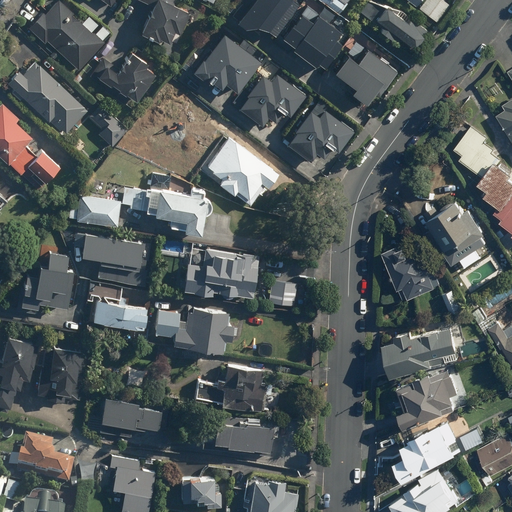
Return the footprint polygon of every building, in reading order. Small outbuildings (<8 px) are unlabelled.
[(43,44),(46,41),(77,69),(103,42),(99,39),(106,31),(101,26),(94,33),(90,30),(96,24),(87,16),(80,23),(76,18),(78,16),(61,0),(56,0),(44,13),(42,11),(26,28),(43,44)] [(135,0),(149,6),(137,35),(155,43),(156,40),(167,44),(171,33),(176,35),(186,11),(170,5),(172,0),(135,0)] [(289,0),(236,0),(221,18),(229,27),(235,21),(261,33),(291,1),(289,0)] [(317,0),(317,1),(335,15),(347,0),(317,0)] [(378,28),(375,32),(391,44),(395,38),(410,50),(426,29),(411,18),(407,24),(383,5),(380,9),(368,0),(366,0),(358,12),(378,28)] [(416,0),(413,5),(435,22),(449,4),(443,0),(416,0)] [(336,29),(303,6),(294,15),(285,14),(270,36),(303,61),(308,58),(321,61),(336,29)] [(229,100),(230,99),(261,55),(249,46),(246,50),(222,33),(186,84),(199,93),(206,84),(229,100)] [(375,82),(385,68),(353,44),(351,47),(355,50),(345,64),(337,57),(326,71),(339,82),(339,91),(351,100),(368,77),(375,82)] [(118,68),(101,57),(89,75),(108,88),(109,86),(134,102),(153,74),(142,66),(144,62),(129,52),(126,58),(125,58),(118,68)] [(15,70),(4,81),(46,122),(47,121),(62,136),(87,111),(36,60),(21,75),(15,70)] [(241,101),(234,109),(259,129),(264,122),(272,128),(280,117),(286,121),(309,92),(275,65),(269,74),(259,66),(235,97),(241,101)] [(504,108),(495,114),(511,140),(511,97),(501,104),(504,108)] [(0,160),(5,165),(7,163),(19,176),(26,168),(41,183),(58,166),(41,148),(34,155),(25,146),(31,140),(13,123),(18,118),(2,102),(0,103),(0,160)] [(358,129),(325,103),(319,112),(312,107),(278,150),(303,170),(309,163),(321,172),(332,158),(334,160),(358,129)] [(231,125),(215,112),(206,122),(222,135),(231,125)] [(101,128),(96,133),(111,146),(123,132),(105,115),(97,124),(101,128)] [(500,218),(498,221),(511,232),(510,234),(511,235),(511,180),(508,178),(511,174),(497,163),(501,158),(491,150),(493,147),(485,141),(488,137),(472,124),(453,148),(461,155),(458,159),(480,176),(474,183),(485,192),(482,194),(497,206),(492,212),(500,218)] [(275,173),(229,135),(204,166),(219,179),(216,183),(230,194),(232,192),(247,204),(262,186),(264,188),(275,173)] [(179,234),(197,237),(201,216),(202,216),(203,216),(204,216),(205,215),(206,215),(206,214),(207,214),(208,213),(209,212),(209,211),(210,210),(210,209),(210,208),(210,207),(210,206),(210,205),(210,204),(210,203),(209,203),(209,202),(209,201),(208,201),(208,200),(207,200),(207,199),(206,199),(205,198),(204,198),(205,189),(190,187),(188,195),(123,184),(120,203),(130,204),(129,208),(143,210),(143,212),(151,214),(151,216),(168,219),(167,227),(180,229),(179,234)] [(75,217),(74,220),(116,226),(120,200),(78,194),(77,204),(68,203),(66,216),(75,217)] [(464,266),(480,256),(475,249),(486,242),(481,234),(483,233),(467,206),(460,211),(453,198),(424,216),(444,248),(440,250),(449,265),(452,263),(460,259),(464,266)] [(79,233),(76,257),(97,260),(95,277),(143,283),(148,243),(79,233)] [(406,240),(380,250),(396,289),(398,288),(403,300),(442,283),(433,263),(418,269),(406,240)] [(256,256),(203,248),(191,246),(189,264),(182,263),(178,291),(208,295),(208,291),(251,297),(256,256)] [(28,304),(39,305),(64,309),(64,303),(72,304),(74,291),(69,290),(72,271),(62,269),(64,254),(45,251),(43,267),(34,266),(32,276),(21,275),(16,308),(28,310),(28,304)] [(144,307),(106,301),(106,297),(117,298),(119,284),(87,280),(84,298),(92,300),(89,324),(140,331),(144,307)] [(270,280),(267,302),(292,305),(295,283),(270,280)] [(452,288),(442,293),(449,309),(459,304),(452,288)] [(170,335),(168,345),(220,352),(222,342),(228,343),(231,325),(224,324),(225,312),(184,306),(182,320),(176,319),(177,313),(154,309),(151,333),(170,335)] [(498,320),(488,326),(511,364),(511,333),(508,336),(498,320)] [(387,377),(389,377),(458,358),(449,326),(412,336),(410,330),(391,335),(393,341),(378,345),(387,377)] [(36,343),(4,335),(0,352),(0,407),(6,409),(10,395),(12,395),(13,390),(17,391),(20,379),(27,381),(36,343)] [(44,347),(34,394),(41,395),(41,398),(59,401),(60,396),(79,400),(84,371),(76,369),(79,352),(50,346),(49,348),(44,347)] [(218,385),(216,404),(257,409),(258,407),(261,408),(264,383),(258,382),(259,370),(222,365),(221,378),(214,378),(213,385),(218,385)] [(401,429),(403,428),(443,413),(443,412),(454,408),(471,401),(457,365),(429,376),(428,372),(410,379),(411,382),(394,388),(402,410),(395,413),(401,429)] [(100,396),(96,422),(133,428),(133,426),(153,429),(154,427),(161,428),(164,409),(134,404),(135,401),(100,396)] [(222,442),(222,446),(264,450),(264,454),(268,454),(269,436),(267,435),(268,424),(254,423),(255,417),(209,414),(207,441),(222,442)] [(389,464),(399,482),(462,449),(446,419),(425,430),(424,428),(404,439),(406,443),(398,447),(403,456),(389,464)] [(478,452),(491,475),(511,463),(511,439),(509,434),(478,452)] [(14,455),(12,470),(31,473),(30,476),(57,480),(56,482),(66,484),(70,459),(48,455),(50,442),(22,437),(19,455),(14,455)] [(148,511),(154,470),(114,464),(110,490),(121,491),(119,510),(121,510),(120,511),(148,511)] [(403,491),(387,501),(393,511),(439,511),(458,501),(436,466),(417,478),(419,481),(403,490),(403,491)] [(212,477),(177,477),(177,500),(190,500),(190,503),(203,503),(203,507),(218,507),(218,492),(212,492),(212,477)] [(265,483),(249,481),(244,480),(241,500),(246,500),(244,511),(291,511),(292,511),(293,511),(295,492),(286,491),(287,484),(280,483),(280,480),(265,478),(265,483)] [(1,500),(17,506),(23,488),(7,483),(1,500)] [(53,511),(54,503),(54,502),(53,501),(52,501),(52,500),(51,499),(50,499),(49,498),(48,497),(47,497),(46,496),(45,496),(44,495),(43,495),(42,495),(41,495),(40,495),(39,495),(38,495),(37,495),(36,495),(35,495),(34,496),(33,496),(32,496),(31,497),(30,497),(30,498),(29,498),(28,499),(27,500),(26,501),(25,502),(23,502),(22,507),(19,507),(19,511),(16,511),(53,511)]
